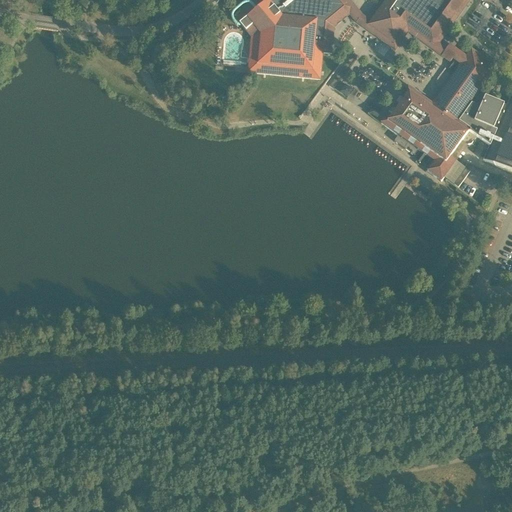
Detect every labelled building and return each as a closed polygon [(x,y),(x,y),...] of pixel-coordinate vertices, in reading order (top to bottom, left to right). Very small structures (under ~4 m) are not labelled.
[(320,80),(322,53),(331,54),(332,44),(333,40),(328,40),(331,16),(335,16),(348,5),(348,0),(254,0),(234,17),(251,38),(248,73),(258,74),(320,80)] [(407,27),(432,45),(464,0),(381,0),(378,5),(381,8),(368,26),(394,45),(407,27)] [(496,68),(471,50),(460,65),(454,73),(453,74),(439,94),(432,104),(407,87),(381,124),(434,162),(427,172),(441,182),(456,162),(450,158),(469,132),(489,146),(483,161),(511,173),(511,93),(506,106),(485,97),(480,107),(470,103),(496,68)] [(449,69),(454,73),(460,65),(454,62),(449,69)] [(435,81),(431,83),(435,93),(440,91),(435,81)] [(458,188),(470,172),(465,169),(453,185),(458,188)]
